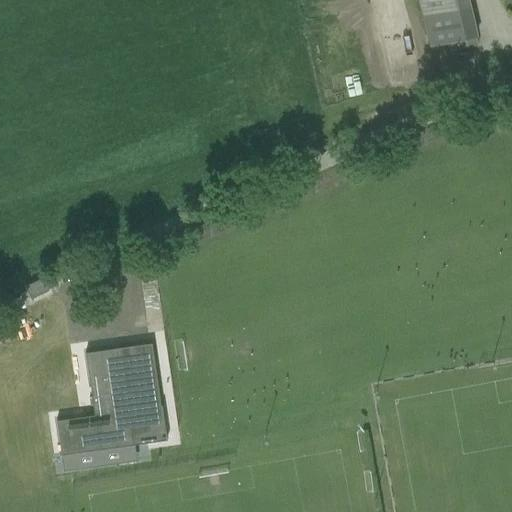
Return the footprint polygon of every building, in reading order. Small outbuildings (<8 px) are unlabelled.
[(460,7),(423,16),(430,46),(467,37),(460,7)] [(28,292),(31,299),(49,290),(43,277),(24,285),(28,292)] [(31,299),(28,292),(13,300),(18,309),(32,302),(31,299)] [(151,343),(120,348),(125,389),(91,393),(94,415),(56,420),(61,454),(166,438),(161,406),(160,406),(151,343)] [(3,390),(16,455),(40,450),(27,385),(3,390)]
